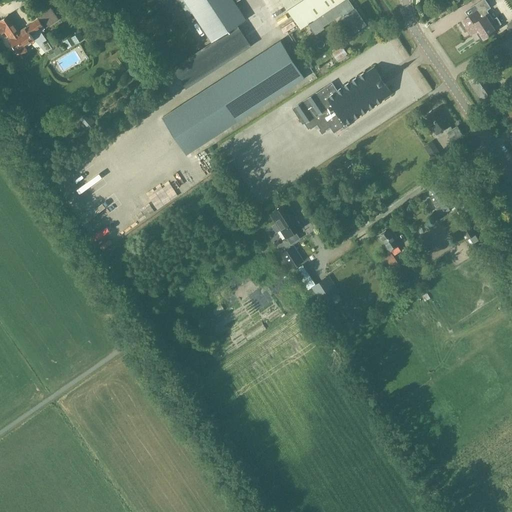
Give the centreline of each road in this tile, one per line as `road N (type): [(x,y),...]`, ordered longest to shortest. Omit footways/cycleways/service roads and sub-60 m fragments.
road 1 (track): [(140,345),(0,137)]
road 2 (unknown): [(257,0),(267,22),(260,45),(150,113),(116,175)]
road 3 (unclassified): [(288,192),(452,83)]
road 4 (unclassified): [(329,252),(490,143)]
